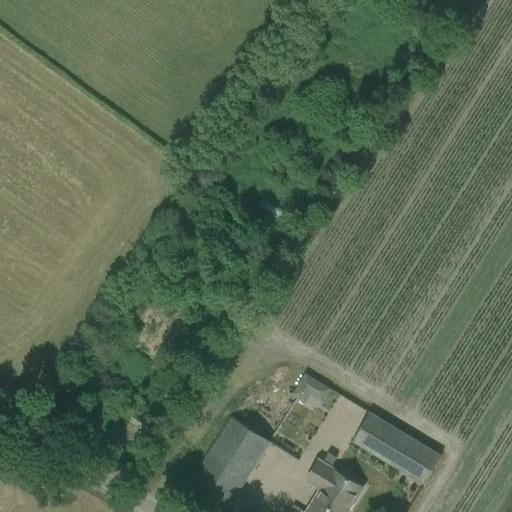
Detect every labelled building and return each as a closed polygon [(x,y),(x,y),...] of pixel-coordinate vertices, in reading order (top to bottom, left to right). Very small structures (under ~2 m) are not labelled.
[(157,257),(150,268),(166,279),(174,269),(157,257)] [(333,380),(315,397),(330,413),(348,396),(333,380)] [(424,485),(442,456),(370,413),(353,442),(424,485)] [(228,507),(239,490),(271,443),(232,417),(190,481),(228,507)] [(347,511),(362,487),(330,467),(335,459),(329,455),(324,464),(319,461),(318,463),(307,480),(321,489),(306,511),(347,511)]
